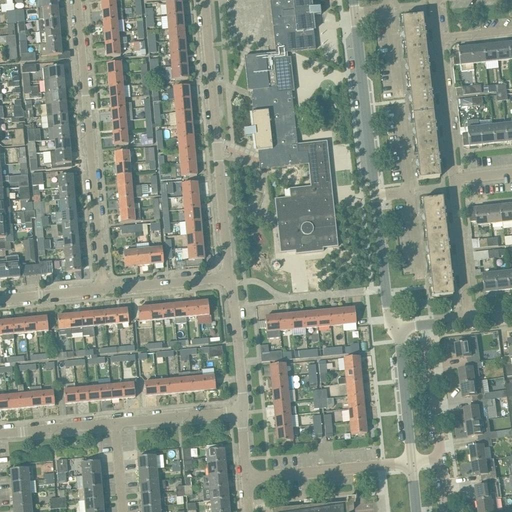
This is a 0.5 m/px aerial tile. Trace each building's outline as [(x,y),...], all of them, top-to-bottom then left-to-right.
[(12,0),(10,0),(5,0),(6,12),(15,11),(14,4),(13,4),(12,0)] [(37,8),(57,6),(56,0),(35,0),(36,9),(37,8)] [(100,0),(102,11),(116,10),(115,0),(100,0)] [(269,89),(269,94),(291,92),(294,92),(290,58),(287,58),(287,53),(315,50),(313,31),(311,17),(321,16),(320,8),(310,9),(309,0),(269,0),(276,54),(244,57),(248,92),(252,91),(269,89)] [(167,17),(183,16),(181,3),(166,4),(167,17)] [(38,21),(59,19),(57,6),(37,8),(38,21)] [(103,23),(117,21),(123,21),(122,9),(116,10),(102,11),(103,23)] [(146,19),(153,18),(152,9),(145,10),(146,19)] [(15,11),(16,23),(24,22),(23,10),(15,11)] [(6,12),(7,24),(16,23),(15,11),(6,12)] [(168,30),(184,28),(183,16),(167,17),(168,30)] [(400,20),(402,20),(406,52),(425,50),(421,17),(400,19),(400,20)] [(153,18),(146,19),(146,28),(154,28),(153,18)] [(39,33),(60,31),(59,19),(38,21),(39,33)] [(104,34),(118,33),(117,21),(103,23),(104,34)] [(18,35),(25,34),(24,22),(16,23),(17,23),(18,35)] [(16,23),(7,24),(8,36),(15,35),(14,24),(16,24),(16,23)] [(169,42),(185,41),(184,28),(168,30),(169,42)] [(40,45),(61,43),(60,31),(39,33),(40,45)] [(118,33),(104,34),(105,46),(126,44),(127,44),(126,38),(119,39),(118,33)] [(19,46),(26,46),(25,34),(18,35),(19,46)] [(147,35),(148,44),(155,44),(154,34),(147,35)] [(185,41),(169,42),(170,55),(186,54),(185,41)] [(510,61),(508,42),(500,43),(500,45),(496,45),(498,62),(510,61)] [(61,43),(40,45),(41,57),(62,55),(61,43)] [(145,51),(144,43),(135,43),(136,52),(145,51)] [(126,44),(105,46),(106,58),(120,56),(120,50),(126,49),(126,44)] [(156,53),(155,44),(148,44),(149,54),(156,53)] [(491,44),(483,45),(485,63),(498,62),(496,45),(491,45),(491,44)] [(485,63),(483,45),(475,45),(475,47),(471,48),(473,65),(485,63)] [(26,46),(19,46),(20,54),(21,63),(35,62),(35,54),(27,54),(26,46)] [(473,65),(471,48),(466,48),(466,46),(458,47),(458,53),(452,54),(454,66),(460,65),(460,66),(473,65)] [(425,50),(406,52),(410,84),(429,82),(425,50)] [(171,68),(187,66),(186,54),(170,55),(171,68)] [(107,65),(108,77),(122,75),(121,63),(107,65)] [(21,66),(23,83),(30,83),(29,78),(30,78),(29,74),(36,73),(36,65),(21,66)] [(188,79),(187,66),(171,68),(172,81),(188,79)] [(42,69),(43,81),(64,80),(63,67),(42,69)] [(109,88),(123,87),(122,75),(108,77),(109,88)] [(44,93),(65,92),(64,80),(43,81),(44,93)] [(429,82),(410,84),(413,116),(432,114),(429,82)] [(476,94),(475,86),(462,87),(463,96),(476,94)] [(110,100),(124,98),(123,87),(109,88),(110,100)] [(173,88),(174,101),(190,100),(189,87),(173,88)] [(269,89),(252,91),(253,95),(251,96),(253,113),(251,114),(253,129),(244,130),(245,138),(254,137),(256,152),(258,152),(260,170),(299,166),(297,145),(291,92),(269,94),(269,89)] [(66,104),(65,92),(44,93),(45,105),(66,104)] [(124,98),(110,100),(111,111),(131,110),(131,104),(125,105),(124,98)] [(191,112),(190,100),(174,101),(175,114),(191,112)] [(67,116),(66,104),(45,105),(46,117),(67,116)] [(21,105),(14,106),(14,107),(13,107),(14,118),(24,117),(24,112),(21,109),(21,105)] [(131,110),(111,111),(112,123),(126,122),(132,121),(131,110)] [(192,125),(191,112),(175,114),(176,126),(192,125)] [(432,114),(413,116),(417,148),(436,146),(432,114)] [(42,129),(47,129),(68,127),(67,116),(46,117),(41,118),(42,129)] [(24,117),(14,118),(14,119),(11,119),(11,124),(24,123),(25,126),(24,119),(24,117)] [(461,135),(462,135),(463,147),(469,146),(469,147),(482,146),(480,127),(479,121),(467,122),(468,127),(460,128),(461,135)] [(112,123),(113,135),(127,133),(126,122),(112,123)] [(178,139),(193,138),(192,125),(176,126),(178,139)] [(494,144),(507,143),(505,125),(492,126),(494,144)] [(482,146),(494,144),(492,126),(480,127),(482,146)] [(48,141),(54,140),(69,139),(68,127),(47,129),(48,141)] [(24,146),(23,129),(16,130),(17,131),(14,131),(15,140),(11,140),(12,147),(24,146)] [(153,145),(152,131),(146,132),(146,138),(143,138),(144,146),(153,145)] [(128,145),(127,133),(113,135),(114,146),(128,145)] [(179,152),(194,151),(193,138),(178,139),(179,152)] [(69,139),(54,140),(55,153),(70,151),(69,139)] [(297,145),(299,166),(309,165),(311,187),(289,189),(290,198),(274,200),(280,253),(295,252),(295,255),(323,252),(323,249),(338,247),(327,142),(297,145)] [(436,146),(417,148),(420,180),(418,180),(418,181),(439,178),(436,146)] [(144,149),(145,162),(149,162),(155,161),(153,148),(144,149)] [(55,153),(50,153),(51,170),(71,168),(70,151),(55,153)] [(194,151),(179,152),(180,165),(195,163),(194,151)] [(114,153),(115,165),(130,164),(129,152),(114,153)] [(37,171),(36,154),(29,155),(31,172),(37,171)] [(197,176),(195,163),(180,165),(175,165),(175,170),(180,169),(181,178),(197,176)] [(130,164),(115,165),(116,177),(131,175),(130,164)] [(31,175),(33,191),(38,191),(37,186),(43,186),(42,174),(31,175)] [(27,175),(22,176),(17,176),(18,188),(28,188),(27,175)] [(59,189),(73,188),(72,175),(58,177),(58,184),(50,185),(50,190),(59,189)] [(117,188),(132,187),(131,175),(116,177),(117,188)] [(0,177),(0,189),(2,190),(1,183),(8,182),(8,177),(1,178),(0,177)] [(182,185),(183,198),(198,196),(197,183),(182,185)] [(117,188),(118,200),(133,198),(141,198),(140,186),(132,187),(117,188)] [(29,196),(28,188),(20,189),(21,197),(29,196)] [(54,202),(60,201),(74,200),(73,188),(59,189),(59,196),(53,196),(54,202)] [(0,202),(3,202),(9,201),(8,189),(2,190),(0,189),(0,202)] [(183,198),(184,210),(199,209),(198,196),(183,198)] [(133,198),(118,200),(119,211),(139,209),(138,204),(133,205),(133,198)] [(423,202),(426,234),(445,232),(441,199),(420,202),(423,202)] [(75,212),(74,200),(60,201),(61,213),(75,212)] [(0,202),(0,213),(4,214),(9,213),(10,213),(9,201),(3,202),(0,202)] [(32,203),(33,212),(34,211),(35,216),(45,215),(44,202),(39,203),(34,203),(32,203)] [(32,203),(25,203),(26,212),(33,212),(32,203)] [(509,204),(501,205),(503,224),(511,222),(511,205),(509,206),(509,204)] [(503,224),(501,205),(493,206),(493,207),(488,208),(490,225),(503,224)] [(478,227),(490,225),(488,208),(484,208),(484,207),(470,208),(470,209),(469,210),(469,211),(470,223),(477,222),(478,227)] [(139,209),(119,211),(121,223),(141,222),(140,209),(139,209)] [(199,209),(184,210),(185,223),(201,222),(199,209)] [(24,212),(25,224),(32,223),(31,219),(35,219),(35,216),(34,211),(33,212),(26,212),(24,212)] [(76,224),(75,212),(61,213),(55,214),(56,226),(76,224)] [(9,213),(4,214),(0,213),(0,226),(5,226),(10,225),(9,213)] [(35,219),(36,227),(45,227),(44,215),(45,215),(35,216),(35,219)] [(185,223),(186,236),(202,234),(201,222),(185,223)] [(58,237),(63,237),(77,236),(76,224),(56,226),(58,237)] [(160,231),(159,224),(150,225),(151,232),(160,231)] [(134,230),(135,233),(143,233),(142,225),(132,226),(132,230),(134,230)] [(0,243),(4,243),(9,243),(9,237),(6,238),(5,226),(0,226),(0,243)] [(122,235),(135,233),(134,230),(132,230),(132,226),(121,227),(122,235)] [(45,227),(36,227),(37,239),(44,239),(43,227),(45,227)] [(445,232),(426,234),(430,266),(449,264),(445,232)] [(202,234),(186,236),(187,248),(180,249),(203,247),(202,234)] [(64,249),(78,248),(77,236),(63,237),(63,242),(55,243),(55,250),(64,249)] [(38,251),(45,251),(44,239),(37,239),(38,251)] [(493,247),(492,239),(479,240),(480,248),(493,247)] [(35,262),(33,241),(23,242),(25,262),(35,262)] [(138,266),(136,251),(136,246),(130,247),(130,252),(123,252),(125,268),(138,266)] [(203,247),(180,249),(181,262),(188,261),(189,268),(203,267),(202,260),(204,260),(203,247)] [(78,248),(64,249),(65,261),(61,261),(79,260),(78,248)] [(149,250),(151,265),(163,264),(162,248),(149,250)] [(149,250),(136,251),(138,266),(151,265),(149,250)] [(480,267),(480,261),(494,259),(494,251),(473,253),(475,267),(480,267)] [(6,258),(7,279),(20,278),(19,268),(18,263),(18,257),(6,258)] [(79,260),(61,261),(62,274),(81,272),(79,260)] [(53,274),(52,262),(45,263),(46,269),(39,269),(40,276),(53,274)] [(449,264),(430,266),(433,298),(431,298),(431,299),(452,296),(449,264)] [(36,276),(35,266),(23,267),(24,277),(36,276)] [(508,272),(496,274),(498,292),(510,291),(508,272)] [(498,292),(496,274),(483,275),(485,293),(498,292)] [(208,302),(196,303),(197,317),(209,316),(208,302)] [(197,317),(196,303),(184,304),(186,324),(186,318),(197,317)] [(186,324),(184,304),(173,305),(174,319),(175,325),(186,324)] [(174,319),(173,305),(161,306),(163,320),(174,319)] [(163,320),(161,306),(150,307),(151,321),(163,320)] [(151,321),(150,307),(138,309),(139,323),(151,321)] [(343,331),(356,330),(354,309),(341,310),(343,326),(343,331)] [(127,310),(115,311),(117,330),(122,330),(122,324),(128,324),(127,310)] [(330,327),(343,326),(341,310),(329,311),(330,327)] [(115,311),(104,312),(105,326),(117,325),(117,331),(117,330),(115,311)] [(316,312),(317,328),(330,327),(329,311),(316,312)] [(104,312),(92,313),(94,327),(105,326),(104,312)] [(305,329),(317,328),(316,312),(303,314),(305,329)] [(89,338),(95,338),(94,327),(92,313),(81,314),(82,328),(83,337),(89,336),(89,338)] [(82,328),(81,314),(69,315),(71,335),(83,334),(83,337),(82,328)] [(291,315),(292,331),(305,329),(303,314),(291,315)] [(71,338),(71,335),(69,315),(57,316),(59,336),(66,335),(67,339),(71,338)] [(279,332),(292,331),(291,315),(278,316),(279,332)] [(279,332),(278,316),(265,317),(266,333),(279,332)] [(47,317),(35,319),(36,333),(37,337),(42,337),(42,333),(48,332),(47,317)] [(25,334),(36,333),(35,319),(23,320),(25,334)] [(23,320),(12,321),(13,335),(25,334),(23,320)] [(13,335),(12,321),(0,322),(2,337),(2,342),(14,340),(13,335)] [(478,342),(472,343),(471,338),(462,339),(462,344),(455,345),(457,360),(467,358),(468,364),(480,362),(479,355),(478,342)] [(359,353),(358,344),(351,345),(351,348),(345,348),(346,355),(359,353)] [(57,349),(58,354),(58,359),(66,358),(66,353),(63,354),(62,348),(57,349)] [(93,350),(84,351),(85,356),(90,356),(90,360),(96,359),(97,359),(96,357),(96,355),(93,356),(93,350)] [(189,362),(188,356),(188,350),(180,351),(181,362),(189,362)] [(307,351),(308,358),(318,358),(317,350),(307,351)] [(299,359),(308,358),(307,351),(298,352),(299,359)] [(282,361),(281,352),(260,354),(261,363),(282,361)] [(281,354),(282,361),(291,360),(291,353),(281,354)] [(339,370),(344,369),(345,372),(360,370),(359,357),(343,359),(344,360),(338,360),(339,370)] [(16,363),(15,358),(7,358),(7,364),(9,364),(9,366),(15,365),(15,363),(16,363)] [(480,362),(468,364),(468,369),(459,370),(461,385),(481,382),(479,369),(481,369),(480,362)] [(10,368),(4,368),(4,374),(12,374),(12,368),(15,367),(15,365),(9,366),(10,368)] [(271,379),(286,378),(285,365),(270,366),(271,379)] [(308,375),(315,375),(315,366),(307,366),(308,375)] [(346,385),(361,383),(360,370),(345,372),(345,379),(337,379),(338,385),(346,385)] [(207,372),(202,372),(204,392),(215,391),(214,376),(213,371),(207,372)] [(202,372),(190,373),(192,393),(204,392),(202,372)] [(178,374),(179,380),(180,394),(192,393),(190,373),(178,374)] [(315,375),(308,375),(309,385),(316,384),(315,375)] [(272,392),(288,390),(286,378),(271,379),(272,392)] [(121,380),(123,399),(135,398),(133,384),(133,379),(121,380)] [(123,399),(121,380),(121,385),(110,387),(111,401),(123,399)] [(180,394),(179,380),(167,381),(169,395),(180,394)] [(156,382),(157,396),(169,395),(167,381),(156,382)] [(473,403),(489,401),(489,394),(485,394),(483,381),(481,382),(461,385),(463,399),(472,397),(473,403)] [(157,396),(156,382),(144,383),(145,397),(157,396)] [(77,404),(88,403),(87,389),(86,383),(75,384),(77,404)] [(347,397),(363,396),(361,383),(346,385),(347,397)] [(65,405),(77,404),(75,384),(75,390),(64,391),(65,405)] [(18,395),(19,409),(31,408),(30,394),(24,395),(23,386),(17,386),(18,395)] [(41,393),(41,387),(29,388),(30,394),(31,408),(43,407),(41,393)] [(111,401),(110,387),(99,388),(100,402),(111,401)] [(87,389),(88,403),(100,402),(99,388),(87,389)] [(288,390),(272,392),(273,405),(289,403),(295,402),(294,391),(288,391),(288,390)] [(319,391),(320,401),(324,400),(323,399),(327,398),(326,390),(319,391)] [(500,392),(489,394),(489,401),(501,399),(507,398),(506,391),(500,392)] [(41,393),(43,407),(54,406),(53,392),(41,393)] [(19,409),(18,395),(6,396),(8,411),(19,409)] [(348,410),(364,409),(363,396),(347,397),(348,410)] [(324,400),(320,401),(321,409),(328,408),(327,398),(323,399),(324,400)] [(464,410),(466,424),(489,420),(488,420),(480,421),(478,409),(490,407),(489,401),(473,403),(474,408),(464,410)] [(275,417),(290,416),(289,403),(273,405),(275,417)] [(365,421),(364,409),(348,410),(350,423),(365,421)] [(276,430),(291,429),(290,416),(275,417),(276,430)] [(312,417),(313,426),(320,426),(320,416),(312,417)] [(489,420),(466,424),(468,438),(478,436),(479,442),(496,439),(497,439),(496,432),(490,433),(489,420)] [(365,421),(350,423),(351,436),(366,434),(365,421)] [(328,426),(324,426),(326,438),(333,437),(331,424),(328,424),(328,426)] [(322,438),(320,426),(313,426),(314,439),(322,438)] [(293,441),(291,429),(276,430),(277,443),(293,441)] [(472,463),(486,461),(484,448),(492,447),(492,444),(497,443),(496,439),(479,442),(479,447),(470,449),(472,463)] [(198,465),(207,464),(225,463),(224,450),(206,452),(206,459),(197,460),(198,465)] [(137,458),(138,471),(157,469),(156,457),(137,458)] [(65,461),(55,462),(57,479),(65,478),(64,473),(66,472),(65,461)] [(486,461),(472,463),(474,477),(483,475),(484,481),(501,479),(500,472),(496,473),(495,467),(487,468),(486,461)] [(81,464),(82,477),(100,475),(99,462),(81,464)] [(226,475),(225,463),(207,464),(208,477),(226,475)] [(10,471),(11,484),(29,482),(28,469),(10,471)] [(158,482),(157,469),(138,471),(139,483),(158,482)] [(82,477),(83,489),(101,487),(100,475),(82,477)] [(227,488),(226,475),(208,477),(203,477),(204,490),(209,490),(227,488)] [(477,502),(491,500),(497,499),(502,498),(500,485),(503,485),(502,478),(501,479),(484,481),(485,486),(475,488),(477,502)] [(30,494),(29,482),(11,484),(12,496),(30,494)] [(140,496),(159,494),(158,482),(139,483),(140,496)] [(84,501),(102,500),(101,487),(83,489),(84,501)] [(227,488),(209,490),(210,502),(228,500),(227,488)] [(13,509),(31,507),(30,494),(12,496),(13,509)] [(141,508),(160,507),(159,494),(140,496),(141,508)] [(350,511),(353,510),(353,504),(355,503),(354,499),(346,499),(346,503),(272,510),(272,511),(350,511)] [(85,511),(103,511),(102,500),(84,501),(85,511)] [(210,511),(229,511),(228,500),(210,502),(210,511)] [(497,511),(492,511),(491,500),(477,502),(478,511),(511,511),(511,508),(504,510),(504,511),(497,511)]
